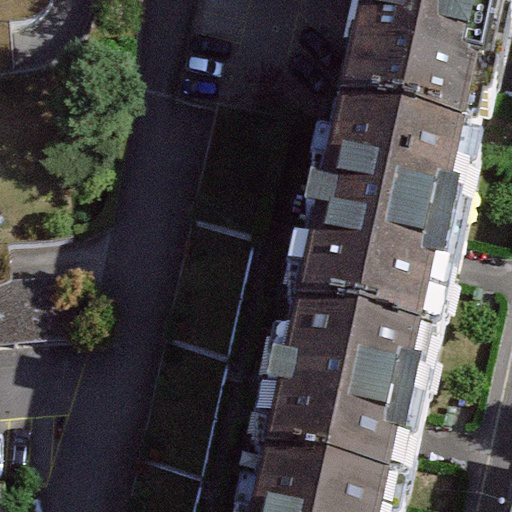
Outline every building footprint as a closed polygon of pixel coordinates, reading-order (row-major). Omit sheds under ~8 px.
[(488,0),(337,0),(311,127),(455,158),(488,0)] [(455,158),(311,127),(269,333),(413,364),(455,158)] [(17,291),(0,292),(0,356),(93,348),(110,282),(17,291)] [(352,511),(381,511),(413,364),(269,333),(237,487),(352,511)] [(352,511),(237,487),(231,511),(352,511)]
